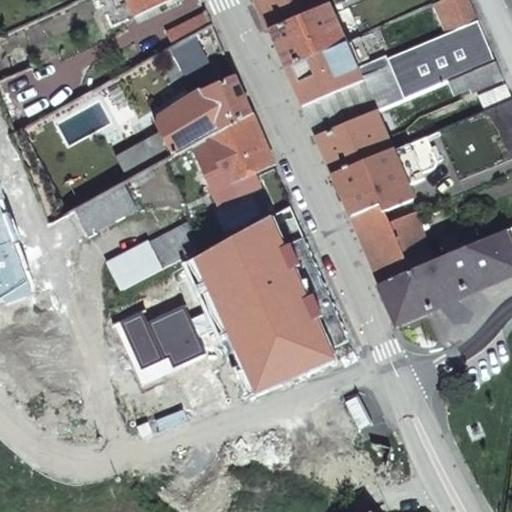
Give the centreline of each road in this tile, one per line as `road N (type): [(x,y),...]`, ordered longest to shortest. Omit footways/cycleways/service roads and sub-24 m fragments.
road 1 (residential): [(0,420),(63,461),(114,459),(392,364)]
road 2 (secondary): [(392,364),(221,0)]
road 3 (secondary): [(480,511),(428,415),(402,386)]
road 4 (residential): [(511,308),(446,366),(402,386)]
road 5 (secondary): [(402,386),(407,423),(450,511)]
